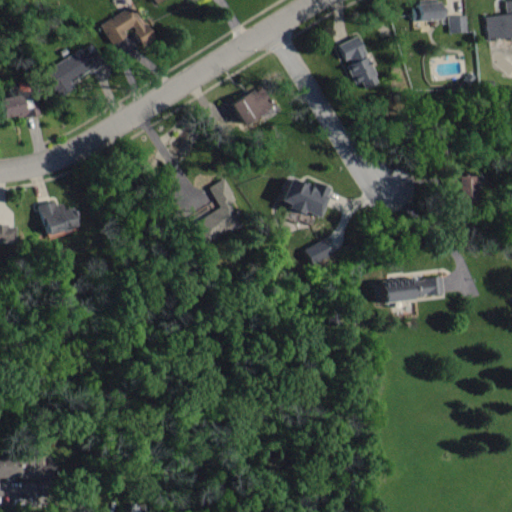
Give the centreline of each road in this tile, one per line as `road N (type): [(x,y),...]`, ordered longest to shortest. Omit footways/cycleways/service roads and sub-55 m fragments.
road 1 (residential): [(0,162),(48,160),(311,0)]
road 2 (residential): [(457,279),(457,256),(444,233),(355,168),(272,21)]
